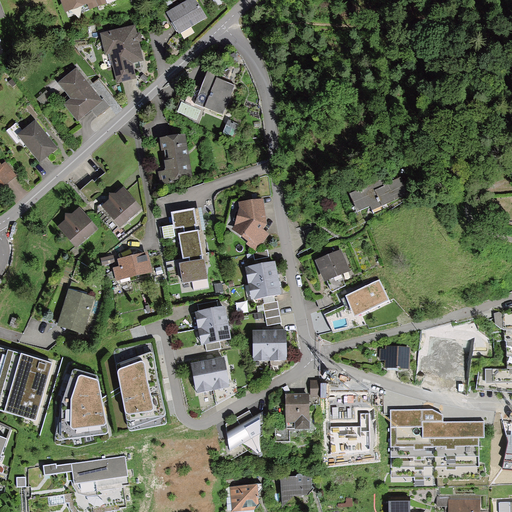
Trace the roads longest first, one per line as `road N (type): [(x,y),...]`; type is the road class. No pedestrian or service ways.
road 1 (residential): [(313,358),(288,264),(264,85),(249,52),(219,26)]
road 2 (residential): [(219,26),(0,224)]
road 3 (residential): [(313,358),(190,424),(178,411),(162,319)]
road 4 (residential): [(511,295),(313,358)]
road 5 (residential): [(511,407),(406,391),(313,358)]
road 6 (track): [(439,0),(239,42)]
